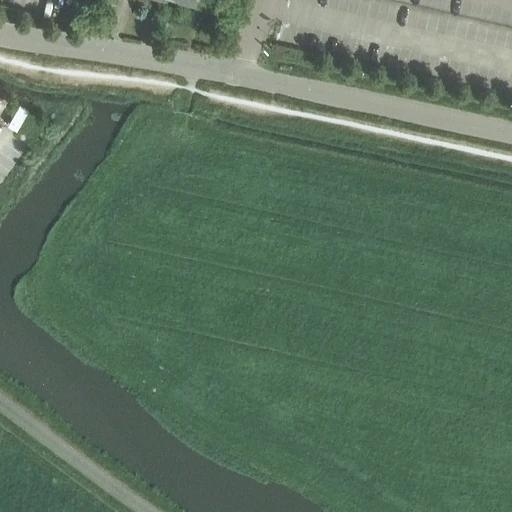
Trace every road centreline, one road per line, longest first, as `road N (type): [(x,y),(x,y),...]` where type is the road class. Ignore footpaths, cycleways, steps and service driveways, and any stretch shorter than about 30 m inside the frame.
road 1 (unclassified): [(511,131),(240,74)]
road 2 (unclassified): [(240,74),(0,32)]
